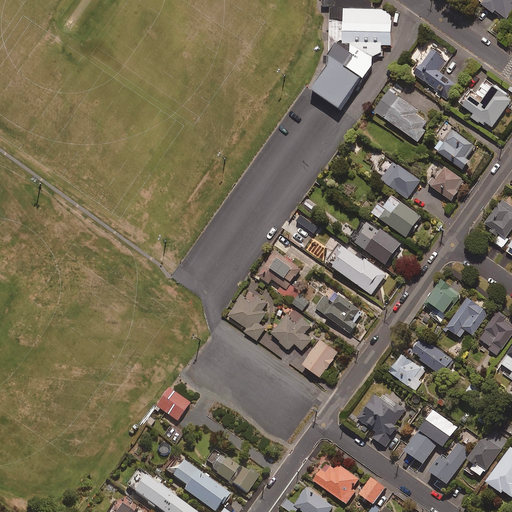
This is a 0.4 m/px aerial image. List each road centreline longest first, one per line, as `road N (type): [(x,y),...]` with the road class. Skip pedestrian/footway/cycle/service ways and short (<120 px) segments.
road 1 (residential): [(321,422),(452,243)]
road 2 (residential): [(447,511),(321,422)]
road 3 (residential): [(409,0),(511,70)]
